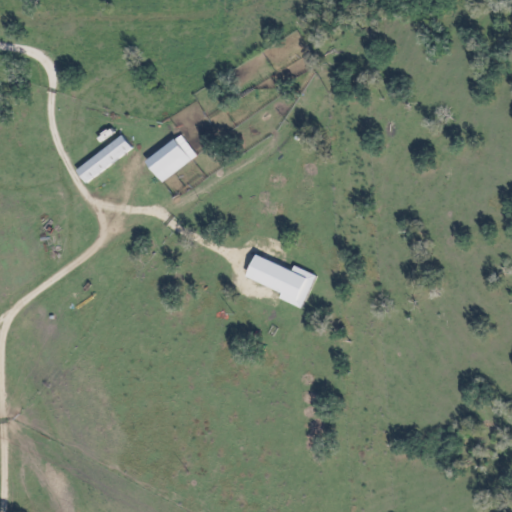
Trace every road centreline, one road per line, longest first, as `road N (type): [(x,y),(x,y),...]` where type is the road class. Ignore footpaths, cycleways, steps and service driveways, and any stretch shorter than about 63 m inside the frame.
road 1 (residential): [(0,49),(55,58),(49,116),(94,214),(91,264),(20,332)]
road 2 (track): [(0,337),(20,332),(0,459)]
